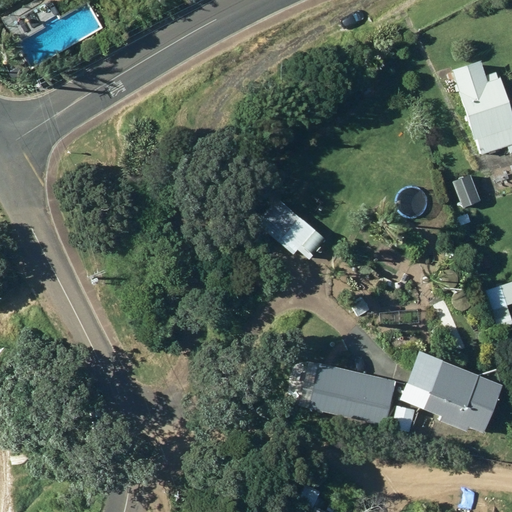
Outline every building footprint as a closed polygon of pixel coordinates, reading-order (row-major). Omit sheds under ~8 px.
[(511,115),(499,72),(486,76),(482,61),(454,69),(476,140),(478,139),(483,154),(508,146),(511,153),(511,152),(511,115)] [(494,185),(499,183),(501,178),(499,173),(495,171),(490,173),(488,177),(490,183),(494,185)] [(453,181),(463,207),(479,202),(470,176),(453,181)] [(301,218),(286,232),(296,241),(310,226),(301,218)] [(390,238),(364,269),(390,292),(417,260),(390,238)] [(361,301),(371,284),(355,274),(344,290),(361,301)] [(511,306),(511,280),(480,293),(490,316),(511,306)] [(480,308),(448,305),(446,322),(479,325),(480,308)] [(309,408),(395,427),(402,397),(422,405),(421,408),(439,416),(437,421),(466,433),(468,428),(482,433),(503,385),(462,368),(456,382),(435,373),(434,376),(413,367),(406,384),(319,364),(309,408)] [(511,412),(506,409),(501,420),(511,425),(511,412)]
